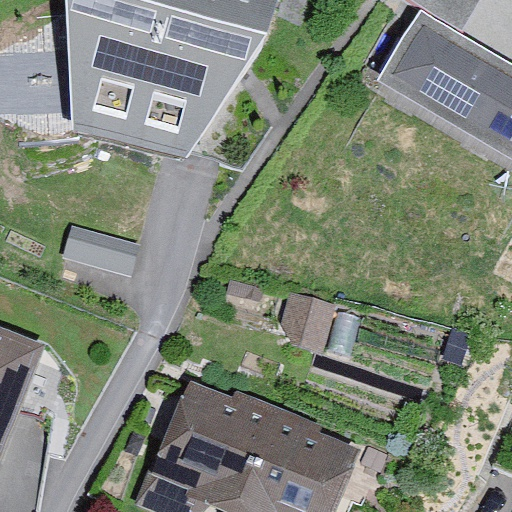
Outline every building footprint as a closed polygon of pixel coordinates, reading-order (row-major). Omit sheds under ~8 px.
[(64,0),(71,136),(185,167),(269,43),(282,0),(64,0)] [(406,0),(359,79),(511,169),(511,65),(463,36),(483,0),(406,0)] [(138,249),(73,228),(63,259),(128,279),(138,249)] [(0,470),(45,344),(0,328),(0,470)] [(226,511),(337,511),(360,447),(181,384),(146,484),(226,511)]
